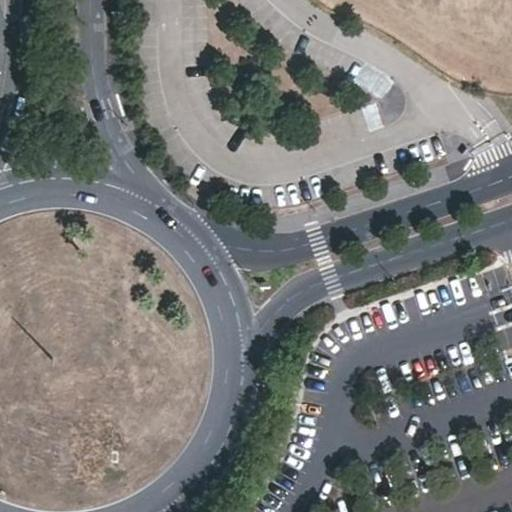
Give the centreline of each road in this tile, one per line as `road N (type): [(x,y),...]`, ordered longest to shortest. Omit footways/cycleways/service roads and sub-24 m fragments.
road 1 (tertiary): [(511,178),(316,238),(240,242),(188,233)]
road 2 (tertiary): [(240,372),(257,333),(311,285),(511,221)]
road 3 (secondary): [(142,194),(97,84),(92,0)]
road 4 (secondary): [(240,372),(229,298),(188,233)]
road 5 (secondary): [(20,0),(15,95),(0,146)]
road 6 (secondary): [(175,498),(220,444),(240,372)]
road 7 (secondary): [(142,194),(69,183),(0,196)]
